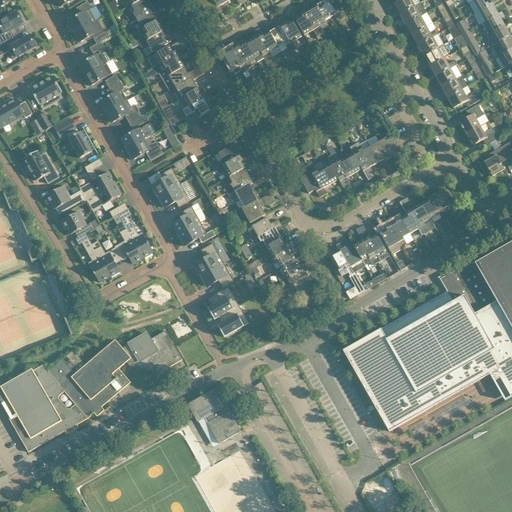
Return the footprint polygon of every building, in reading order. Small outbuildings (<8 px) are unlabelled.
[(131,23),(134,22),(132,19),(135,17),(136,18),(153,8),(152,6),(148,0),(141,0),(132,6),(135,12),(127,17),(131,23)] [(137,20),(142,29),(158,20),(154,14),(167,7),(162,0),(152,6),(153,8),(136,18),(135,17),(132,19),(134,22),(137,20)] [(198,0),(205,12),(212,8),(216,15),(220,13),(216,8),(218,7),(213,0),(198,0)] [(216,8),(220,13),(223,11),(220,6),(229,1),(228,0),(213,0),(218,7),(216,8)] [(338,22),(340,21),(342,20),(338,14),(337,15),(328,0),(322,0),(324,2),(317,5),(326,21),(335,16),(338,22)] [(328,0),(337,15),(338,14),(342,20),(345,18),(340,10),(347,6),(343,0),(328,0)] [(394,4),(400,14),(415,6),(411,0),(400,0),(401,0),(396,3),(394,4)] [(475,0),(474,1),(480,12),(493,4),(490,0),(475,0)] [(92,23),(96,21),(90,10),(92,9),(88,2),(77,8),(81,15),(68,22),(74,33),(92,23)] [(449,7),(452,13),(457,10),(454,4),(449,7)] [(486,22),(502,13),(499,15),(493,4),(480,12),(486,22)] [(326,21),(317,5),(309,10),(305,5),(302,7),(305,12),(306,12),(316,29),(317,28),(321,35),(324,33),(323,30),(329,27),(326,21)] [(406,25),(421,17),(427,13),(424,9),(419,12),(415,6),(400,14),(406,25)] [(305,12),(302,7),(298,9),(303,17),(296,20),(305,36),(314,30),(318,37),(321,35),(317,28),(316,29),(306,12),(305,12)] [(443,17),(448,14),(445,9),(440,12),(443,17)] [(461,16),(457,10),(452,13),(456,19),(461,16)] [(0,36),(0,44),(15,37),(11,30),(23,24),(21,19),(22,18),(19,13),(18,14),(17,12),(0,21),(0,26),(4,34),(0,36)] [(412,35),(427,27),(433,23),(427,13),(421,17),(406,25),(412,35)] [(502,13),(486,22),(478,26),(480,29),(479,30),(481,34),(484,34),(485,37),(490,34),(505,26),(501,19),(505,17),(502,13)] [(452,20),(448,14),(443,17),(447,23),(452,20)] [(287,26),(282,18),(279,20),(282,26),(281,26),(291,44),(289,44),(293,51),(296,49),(293,42),(302,37),(293,22),(287,26)] [(92,23),(74,33),(80,43),(92,36),(94,39),(105,33),(97,19),(96,20),(96,21),(92,23)] [(141,47),(144,45),(143,42),(146,40),(147,41),(164,32),(163,29),(158,20),(142,29),(146,36),(137,40),(141,47)] [(282,26),(279,20),(275,22),(278,28),(270,32),(278,48),(285,44),(288,48),(290,52),(293,51),(289,44),(291,44),(281,26),(282,26)] [(461,28),(459,29),(462,34),(469,31),(463,20),(458,23),(461,28)] [(143,42),(144,45),(141,47),(143,51),(150,47),(153,53),(160,49),(168,44),(164,37),(177,30),(173,23),(163,29),(164,32),(147,41),(146,40),(143,42)] [(449,29),(454,39),(462,34),(459,29),(458,30),(455,25),(449,29)] [(505,26),(490,34),(485,37),(490,47),(496,44),(511,36),(505,26)] [(437,29),(431,33),(427,27),(412,35),(418,46),(438,35),(440,34),(437,29)] [(263,36),(260,31),(259,29),(255,31),(259,37),(258,37),(268,54),(266,54),(270,61),(273,59),(270,52),(278,48),(270,32),(263,36)] [(259,37),(255,31),(252,33),(255,38),(247,43),(255,58),(258,62),(264,58),(267,62),(270,61),(266,54),(268,54),(258,37),(259,37)] [(469,31),(462,34),(466,41),(473,37),(469,31)] [(108,38),(105,33),(94,39),(97,44),(97,45),(101,43),(108,38)] [(468,44),(466,41),(462,34),(454,39),(461,50),(467,47),(468,44)] [(438,35),(418,46),(424,56),(439,48),(444,45),(438,35)] [(15,37),(0,44),(0,56),(9,52),(13,60),(37,47),(36,46),(37,45),(34,39),(33,40),(30,36),(18,43),(15,37)] [(511,38),(511,36),(496,44),(490,47),(497,59),(497,58),(502,55),(511,49),(511,38)] [(236,39),(232,41),(235,46),(235,47),(244,64),(242,65),(246,72),(250,69),(246,63),(255,58),(247,43),(240,47),(236,39)] [(243,73),(246,72),(242,65),(244,64),(235,47),(235,46),(232,41),(229,43),(232,49),(223,54),(232,69),(238,65),(243,73)] [(482,52),(476,42),(470,45),(476,55),(482,52)] [(104,48),(101,43),(97,45),(97,44),(90,49),(93,54),(104,48)] [(424,56),(430,67),(445,59),(450,56),(444,45),(424,56)] [(186,46),(175,52),(173,53),(170,47),(161,52),(156,55),(162,66),(178,56),(180,59),(190,53),(186,46)] [(511,49),(502,55),(497,58),(503,68),(508,65),(511,62),(511,49)] [(482,53),(482,52),(476,55),(483,66),(488,63),(485,58),(488,57),(485,51),(482,53)] [(465,54),(468,60),(473,57),(470,52),(465,54)] [(80,66),(85,76),(103,66),(107,64),(101,53),(79,66),(80,66)] [(157,74),(159,73),(163,80),(169,76),(171,75),(185,68),(180,59),(178,56),(162,66),(161,66),(162,68),(158,69),(157,67),(154,68),(155,70),(155,71),(157,74)] [(476,63),(473,57),(468,60),(471,66),(476,63)] [(445,59),(430,67),(436,77),(451,68),(457,65),(455,61),(448,65),(445,59)] [(483,66),(489,76),(494,73),(488,63),(483,66)] [(103,66),(85,76),(91,86),(108,76),(113,74),(107,64),(103,66)] [(205,74),(201,67),(188,74),(185,68),(171,75),(178,86),(193,77),(194,80),(205,74)] [(436,77),(442,88),(457,80),(451,68),(436,77)] [(479,80),(484,77),(481,71),(476,74),(479,80)] [(494,73),(489,76),(492,82),(497,79),(494,73)] [(109,87),(120,81),(117,75),(106,82),(109,87)] [(51,99),(54,103),(62,99),(60,94),(62,92),(53,76),(31,89),(40,105),(51,99)] [(179,100),(184,97),(199,89),(194,80),(193,77),(178,86),(175,87),(176,89),(173,90),(171,87),(168,89),(169,91),(172,95),(175,94),(179,100)] [(457,80),(442,88),(448,98),(463,90),(467,87),(468,87),(462,77),(461,77),(457,80)] [(106,113),(128,101),(122,91),(125,89),(120,81),(109,87),(113,95),(100,103),(106,113)] [(189,106),(186,108),(188,111),(191,110),(190,108),(207,98),(209,101),(215,98),(220,95),(216,88),(203,95),(199,89),(184,97),(189,106)] [(466,102),(469,107),(481,101),(475,91),(466,96),(463,90),(448,98),(454,109),(460,105),(461,106),(463,105),(462,104),(466,102)] [(186,108),(183,110),(184,111),(186,116),(195,112),(199,118),(214,110),(220,106),(215,98),(209,101),(207,98),(190,108),(191,110),(188,111),(186,108)] [(20,106),(16,99),(0,108),(0,124),(2,128),(25,115),(27,118),(33,114),(26,102),(20,106)] [(125,116),(130,124),(142,117),(136,105),(132,108),(128,101),(106,113),(112,123),(125,116)] [(464,129),(467,134),(481,126),(488,122),(478,105),(466,111),(466,112),(468,111),(471,116),(460,123),(463,127),(462,127),(463,130),(464,129)] [(183,112),(178,115),(181,120),(186,117),(183,112)] [(44,113),(37,117),(45,131),(52,127),(44,113)] [(146,115),(142,117),(130,124),(133,130),(149,121),(146,115)] [(60,125),(65,135),(67,135),(69,139),(80,159),(84,157),(86,160),(94,155),(92,152),(92,151),(95,150),(96,149),(85,130),(84,131),(82,132),(81,132),(79,133),(77,129),(72,119),(60,125)] [(139,130),(121,140),(127,150),(145,140),(149,138),(157,133),(151,123),(143,127),(139,130)] [(41,125),(34,129),(37,135),(44,130),(41,125)] [(169,126),(163,130),(167,137),(173,134),(169,126)] [(481,126),(467,134),(473,146),(485,140),(488,145),(486,146),(498,140),(491,128),(484,132),(481,126)] [(387,141),(382,132),(379,134),(383,140),(381,141),(391,158),(390,159),(393,164),(397,162),(394,157),(403,152),(394,137),(387,141)] [(390,159),(391,158),(381,141),(383,140),(379,134),(376,136),(379,141),(370,146),(379,162),(386,159),(390,166),(393,164),(390,159)] [(149,138),(127,150),(133,160),(146,153),(151,161),(164,154),(157,142),(153,145),(149,138)] [(511,141),(502,147),(508,157),(511,154),(511,141)] [(350,147),(353,153),(347,157),(356,173),(362,169),(369,180),(373,178),(367,169),(368,168),(358,151),(359,150),(356,144),(353,146),(350,147)] [(357,144),(356,144),(359,150),(358,151),(368,168),(367,169),(371,175),(373,178),(371,174),(374,173),(371,167),(379,162),(370,146),(364,150),(361,145),(361,144),(357,144)] [(241,157),(246,154),(245,151),(239,154),(234,145),(219,154),(223,160),(214,165),(215,166),(216,168),(222,164),(223,166),(241,156),(241,157)] [(500,162),(508,157),(502,147),(489,155),(491,159),(485,163),(493,177),(505,170),(500,162)] [(59,178),(52,164),(46,167),(38,151),(25,159),(29,167),(32,173),(37,181),(45,177),(49,184),(59,178)] [(332,154),(336,161),(335,161),(345,179),(344,179),(347,185),(350,183),(347,178),(356,173),(347,157),(340,161),(336,153),(332,154)] [(245,169),(241,162),(249,158),(246,154),(241,157),(241,156),(223,166),(222,164),(216,168),(217,169),(218,171),(219,174),(226,170),(230,177),(245,169)] [(339,180),(343,187),(347,185),(344,179),(345,179),(335,161),(336,161),(332,154),(329,156),(333,162),(324,168),(333,183),(339,180)] [(324,188),(333,183),(324,168),(317,171),(313,163),(309,165),(313,171),(312,172),(322,189),(321,190),(324,196),(327,194),(324,188)] [(80,189),(87,200),(115,184),(109,172),(98,178),(91,165),(85,168),(93,182),(80,189)] [(316,190),(320,198),(324,196),(321,190),(322,189),(312,172),(313,171),(309,165),(306,167),(310,174),(300,179),(309,194),(316,190)] [(158,196),(159,197),(182,185),(172,168),(161,175),(164,180),(153,187),(154,188),(152,189),(156,197),(158,196)] [(229,194),(232,192),(230,189),(233,187),(234,189),(251,180),(250,177),(245,169),(230,177),(233,183),(225,188),(229,194)] [(232,192),(235,191),(241,200),(255,192),(252,185),(264,178),(260,171),(250,177),(251,180),(234,189),(233,187),(230,189),(232,192)] [(115,184),(87,200),(94,213),(102,209),(101,207),(122,195),(115,184)] [(191,201),(182,185),(159,197),(165,208),(176,202),(179,208),(191,201)] [(87,201),(87,200),(81,191),(71,197),(65,186),(47,196),(53,205),(55,209),(55,210),(56,210),(56,209),(63,205),(66,211),(82,202),(83,204),(87,201)] [(431,189),(428,191),(431,196),(432,195),(442,213),(444,212),(448,218),(450,217),(445,208),(452,204),(443,189),(434,194),(431,189)] [(431,196),(428,191),(424,193),(428,200),(422,204),(431,219),(440,214),(443,221),(448,218),(444,212),(442,213),(432,195),(431,196)] [(239,218),(242,216),(241,213),(244,211),(245,212),(261,202),(260,200),(255,192),(241,200),(244,206),(236,211),(239,218)] [(251,224),(257,220),(266,215),(262,209),(275,201),(271,194),(260,200),(261,202),(245,212),(244,211),(241,213),(242,216),(246,214),(251,224)] [(400,202),(408,215),(401,219),(410,234),(419,229),(420,231),(424,230),(422,227),(421,227),(411,210),(414,209),(408,198),(400,202)] [(414,209),(411,210),(421,227),(422,227),(424,230),(420,231),(423,235),(429,231),(436,228),(431,219),(422,204),(414,209)] [(178,236),(201,223),(192,207),(180,213),(183,219),(172,225),(178,236)] [(113,218),(119,215),(120,214),(117,209),(110,213),(113,218)] [(72,235),(72,234),(75,233),(85,227),(88,232),(94,229),(91,224),(87,226),(79,212),(63,221),(69,230),(71,235),(72,235)] [(387,230),(380,233),(392,255),(402,250),(399,246),(403,244),(401,241),(400,242),(390,225),(393,224),(387,213),(379,217),(387,230)] [(123,223),(143,258),(154,252),(143,233),(139,235),(132,223),(131,223),(128,218),(122,221),(123,223)] [(258,235),(252,238),(251,239),(253,242),(260,238),(259,237),(276,227),(275,226),(281,224),(279,220),(271,225),(267,218),(253,226),(258,235)] [(403,244),(399,246),(402,250),(408,246),(403,238),(410,234),(401,219),(393,224),(390,225),(400,242),(401,241),(403,244)] [(143,258),(123,223),(116,227),(125,242),(115,248),(116,249),(118,252),(124,249),(133,264),(143,258)] [(201,223),(178,236),(185,247),(207,234),(201,223)] [(225,224),(219,228),(222,233),(228,230),(225,224)] [(264,241),(268,247),(282,239),(277,230),(283,227),(281,224),(275,226),(276,227),(259,237),(260,238),(253,242),(255,246),(264,241)] [(364,226),(356,230),(363,241),(366,239),(371,248),(375,256),(373,257),(375,260),(378,258),(381,262),(390,257),(386,250),(377,235),(371,239),(364,226)] [(298,238),(286,245),(282,239),(268,247),(272,256),(269,258),(271,260),(274,259),(273,258),(290,248),(292,251),(303,245),(298,238)] [(366,239),(363,241),(354,245),(363,260),(369,257),(374,266),(381,262),(378,258),(375,260),(373,257),(375,256),(371,248),(366,239)] [(89,240),(83,244),(93,262),(89,264),(100,283),(110,277),(92,246),(89,240)] [(112,256),(118,252),(116,249),(106,254),(98,242),(92,246),(110,277),(121,271),(112,256)] [(348,249),(347,248),(343,242),(340,243),(344,251),(343,251),(352,267),(351,268),(354,273),(357,272),(355,270),(357,269),(359,272),(366,267),(366,268),(367,268),(363,261),(363,260),(354,245),(348,249)] [(339,251),(330,256),(339,271),(346,268),(351,276),(349,277),(355,287),(356,288),(347,293),(350,299),(350,300),(358,295),(365,291),(362,286),(355,274),(354,274),(354,273),(351,268),(352,267),(343,251),(344,251),(343,248),(340,243),(336,246),(339,251)] [(511,397),(511,243),(477,263),(475,260),(440,279),(447,292),(344,351),(390,432),(490,375),(505,401),(511,397)] [(200,274),(201,276),(224,263),(213,244),(201,250),(206,259),(195,265),(196,267),(194,268),(199,275),(200,274)] [(267,261),(270,266),(278,261),(282,268),(297,260),(292,251),(290,248),(273,258),(274,259),(271,260),(269,258),(266,259),(267,261)] [(277,271),(275,272),(280,281),(284,279),(285,281),(288,280),(288,279),(305,269),(306,272),(317,266),(313,259),(300,266),(297,260),(282,268),(277,271)] [(223,289),(235,282),(224,263),(201,276),(202,278),(201,279),(205,286),(207,285),(208,287),(218,281),(223,289)] [(253,263),(248,266),(251,271),(256,268),(253,263)] [(285,281),(284,279),(280,281),(284,288),(293,283),(300,297),(312,290),(308,283),(311,281),(306,272),(305,269),(288,279),(288,280),(285,281)] [(208,308),(211,313),(209,314),(213,319),(214,319),(215,320),(228,313),(239,306),(229,288),(218,295),(221,301),(208,308)] [(228,313),(231,318),(218,326),(225,337),(226,337),(227,338),(235,333),(235,332),(249,324),(239,306),(228,313)] [(131,359),(127,362),(130,366),(137,367),(142,364),(143,366),(152,368),(154,367),(161,368),(161,370),(165,370),(182,360),(165,331),(151,340),(147,334),(130,344),(132,347),(125,351),(131,359)] [(125,351),(116,341),(86,366),(74,351),(49,372),(44,365),(33,371),(32,369),(0,387),(0,402),(29,453),(67,431),(70,432),(73,430),(74,426),(89,418),(94,413),(96,412),(130,383),(118,369),(119,369),(120,370),(122,368),(121,367),(127,362),(131,359),(125,351)] [(230,411),(229,409),(227,406),(217,388),(188,405),(198,422),(205,418),(208,424),(219,444),(242,432),(230,411)]
